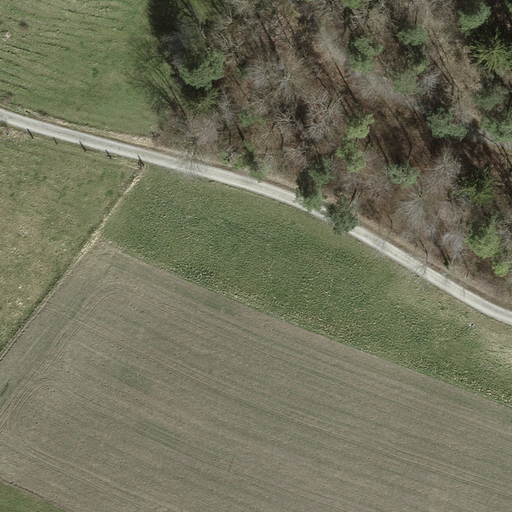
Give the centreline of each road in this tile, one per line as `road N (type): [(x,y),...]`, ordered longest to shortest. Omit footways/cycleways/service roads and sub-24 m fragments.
road 1 (track): [(0,116),(338,221),(495,311),(511,311)]
road 2 (track): [(511,146),(442,125),(367,87),(317,45),(286,0)]
